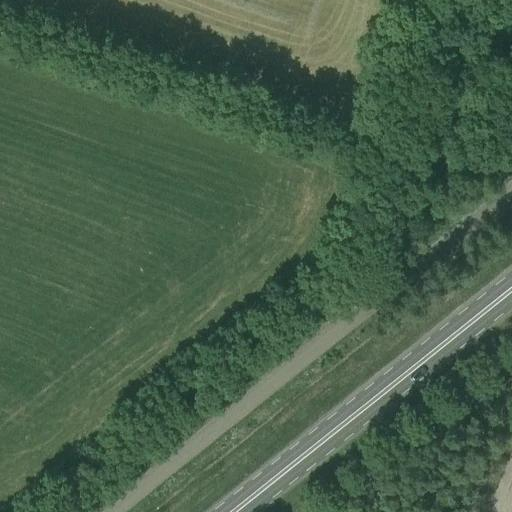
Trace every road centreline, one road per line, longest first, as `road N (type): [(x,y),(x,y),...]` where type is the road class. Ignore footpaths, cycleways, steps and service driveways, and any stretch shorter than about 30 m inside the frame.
road 1 (unclassified): [(98,511),(511,184)]
road 2 (primary): [(235,511),(511,285)]
